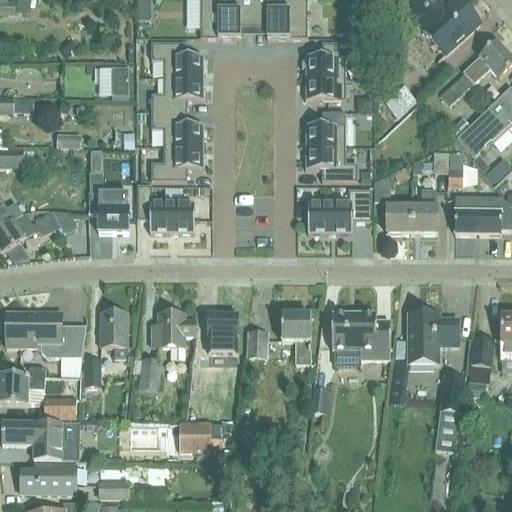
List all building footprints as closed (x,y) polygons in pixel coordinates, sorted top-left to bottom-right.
[(458,4),(446,14),(444,16),(437,8),(439,6),(433,0),(410,0),(408,2),(401,9),(424,35),(423,36),(445,61),(465,42),(480,28),(458,4)] [(241,36),(254,36),(254,1),(201,1),(201,44),(241,44),(241,36)] [(254,1),(254,36),(267,36),(267,44),(308,44),(308,1),(254,1)] [(375,1),(365,1),(365,24),(375,25),(375,1)] [(151,2),(137,2),(137,10),(151,10),(151,2)] [(25,5),(0,4),(0,18),(25,19),(25,5)] [(375,25),(359,25),(359,44),(375,45),(375,25)] [(66,62),(77,50),(72,45),(60,56),(66,62)] [(464,77),(465,79),(441,101),(449,110),(474,88),(475,89),(491,75),(499,84),(511,73),(511,63),(497,47),(464,77)] [(164,84),(204,84),(204,61),(187,61),(187,49),(152,49),(152,67),(164,67),(164,84)] [(308,61),(308,84),(348,84),(348,67),(360,67),(360,49),(325,49),(325,61),(308,61)] [(111,73),(111,101),(128,101),(128,73),(111,73)] [(414,107),(391,83),(373,101),(396,124),(414,107)] [(204,106),(204,84),(164,84),(164,101),(152,101),(152,118),(187,118),(187,106),(204,106)] [(348,84),(308,84),(308,106),(348,106),(348,84)] [(488,145),(511,123),(511,94),(511,93),(488,114),(488,115),(456,145),(474,164),(491,149),(488,145)] [(363,103),(358,107),(358,117),(366,117),(372,117),(372,108),(372,103),(363,103)] [(22,104),(14,104),(0,104),(0,118),(14,118),(22,118),(34,118),(34,105),(22,105),(22,104)] [(88,113),(82,110),(76,113),(76,120),(82,124),(88,120),(88,113)] [(164,153),(204,153),(204,130),(187,130),(187,118),(152,118),(152,136),(164,136),(164,153)] [(463,123),(449,137),(456,144),(470,130),(463,123)] [(308,130),(308,153),(348,153),(348,130),(308,130)] [(124,138),(124,155),(134,155),(134,138),(124,138)] [(81,140),(57,139),(57,154),(81,154),(81,140)] [(204,175),(204,153),(164,153),(164,170),(152,170),(152,187),(187,187),(187,175),(204,175)] [(348,170),(348,153),(308,153),(308,175),(325,175),(325,187),(360,187),(360,170),(348,170)] [(0,156),(0,173),(24,174),(24,173),(43,173),(43,157),(0,156)] [(448,193),(463,193),(463,158),(446,158),(446,179),(449,179),(448,193)] [(412,169),(412,180),(421,180),(421,164),(412,169)] [(496,171),(487,179),(495,188),(504,180),(496,171)] [(129,239),(129,219),(129,201),(119,201),(104,200),(103,178),(89,179),(90,200),(89,200),(89,220),(99,219),(99,239),(129,239)] [(374,192),(374,208),(389,208),(389,181),(374,189),(374,192)] [(152,192),(138,192),(138,226),(150,226),(150,239),(195,239),(195,209),(152,208),(152,192)] [(311,209),(311,240),(355,240),(355,224),(374,224),(374,208),(374,192),(351,192),(351,209),(311,209)] [(437,240),(437,212),(436,196),(421,196),(422,212),(410,212),(410,240),(437,240)] [(0,235),(14,226),(23,220),(15,207),(6,213),(0,203),(0,235)] [(501,241),(501,236),(511,236),(511,215),(502,203),(456,203),(455,240),(501,241)] [(387,212),(387,220),(387,240),(410,240),(410,212),(387,212)] [(26,218),(23,220),(14,226),(0,235),(0,257),(2,260),(36,238),(40,243),(61,233),(65,240),(78,234),(70,218),(53,217),(35,224),(37,226),(32,229),(26,218)] [(7,318),(7,353),(37,354),(37,349),(41,349),(41,358),(47,363),(60,363),(60,381),(79,382),(86,331),(62,331),(62,318),(7,318)] [(128,365),(128,353),(129,319),(101,319),(100,352),(115,353),(115,365),(128,365)] [(184,350),(184,342),(195,342),(195,327),(185,327),(185,320),(158,319),(157,336),(152,336),(152,353),(171,354),(170,365),(185,366),(186,350),(184,350)] [(225,371),(238,371),(238,320),(209,320),(209,345),(225,345),(225,371)] [(311,369),(311,340),(311,320),(282,320),(282,347),(297,347),(297,369),(311,369)] [(376,320),(332,320),(332,356),(334,356),(334,370),(360,370),(360,365),(391,365),(390,327),(376,327),(376,320)] [(408,320),(408,335),(411,335),(411,342),(408,342),(408,362),(408,369),(439,369),(439,352),(458,352),(458,324),(439,324),(439,320),(408,320)] [(501,365),(511,364),(511,320),(501,320),(501,365)] [(268,364),(269,338),(250,337),(249,363),(268,364)] [(490,388),(495,345),(476,342),(470,386),(490,388)] [(198,356),(196,378),(207,379),(209,357),(198,356)] [(163,367),(144,364),(139,396),(158,399),(163,367)] [(101,393),(101,365),(83,365),(83,393),(101,393)] [(28,394),(36,395),(44,395),(45,373),(29,373),(29,380),(0,379),(0,408),(28,410),(28,394)] [(444,383),(440,416),(461,419),(465,386),(444,383)] [(469,388),(467,400),(483,402),(485,390),(469,388)] [(223,402),(224,402),(224,407),(236,407),(223,393),(223,402)] [(318,420),(331,421),(333,397),(314,394),(311,419),(318,420)] [(76,423),(76,405),(45,405),(44,423),(76,423)] [(461,419),(440,416),(435,456),(456,459),(461,419)] [(78,466),(78,428),(2,428),(2,451),(34,451),(34,466),(54,466),(78,466)] [(211,429),(180,429),(180,460),(211,460),(212,452),(211,429)] [(257,439),(246,431),(240,440),(251,448),(257,439)] [(76,471),(57,471),(37,471),(37,476),(21,476),(21,500),(75,500),(76,471)] [(99,504),(129,504),(130,489),(99,489),(99,504)] [(138,493),(138,507),(170,509),(171,494),(138,493)]
